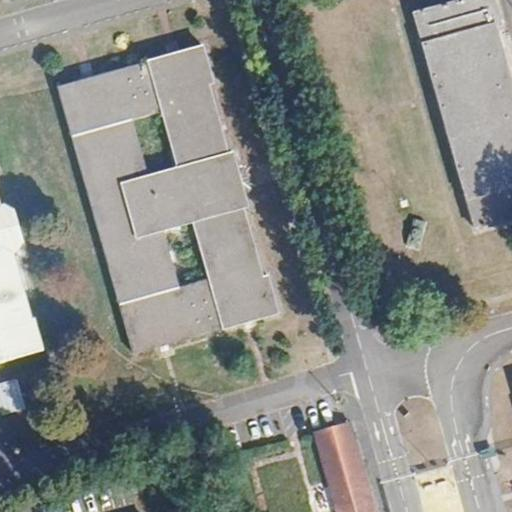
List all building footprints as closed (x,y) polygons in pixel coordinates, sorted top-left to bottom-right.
[(511,63),(493,0),(485,0),(404,23),(465,227),(511,212),(511,63)] [(208,51),(56,95),(136,375),(292,330),(278,288),(256,293),(242,249),(265,242),(239,155),(215,161),(197,104),(222,98),(208,51)] [(0,379),(58,362),(45,320),(32,324),(17,274),(32,270),(19,223),(2,227),(0,221),(0,379)] [(20,379),(0,384),(0,405),(3,417),(29,410),(20,379)] [(377,511),(351,426),(310,439),(332,511),(377,511)]
